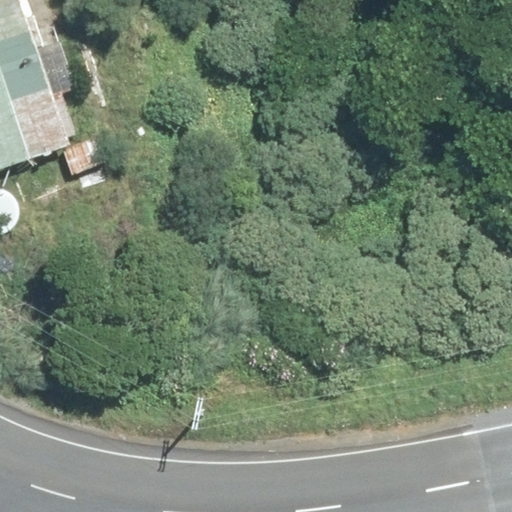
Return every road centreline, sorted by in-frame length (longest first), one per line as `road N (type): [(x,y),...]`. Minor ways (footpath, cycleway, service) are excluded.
road 1 (tertiary): [(511,473),(304,511)]
road 2 (tertiary): [(126,511),(0,473)]
